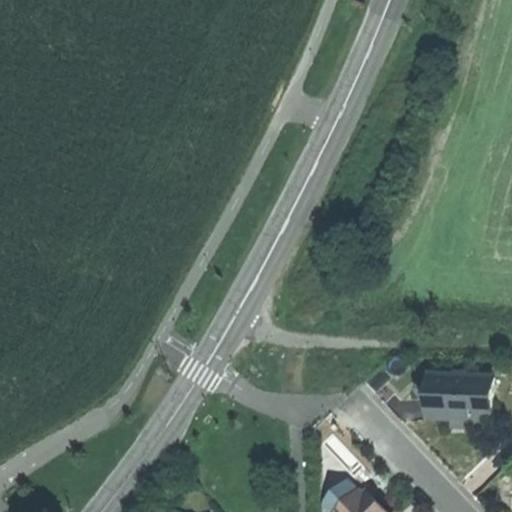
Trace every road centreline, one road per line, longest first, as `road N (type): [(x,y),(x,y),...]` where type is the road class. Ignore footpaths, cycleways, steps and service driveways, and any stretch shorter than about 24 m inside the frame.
road 1 (tertiary): [(109,511),(250,297),(340,127),(393,0)]
road 2 (track): [(250,297),(291,343),(511,357)]
road 3 (residential): [(352,404),(454,511)]
